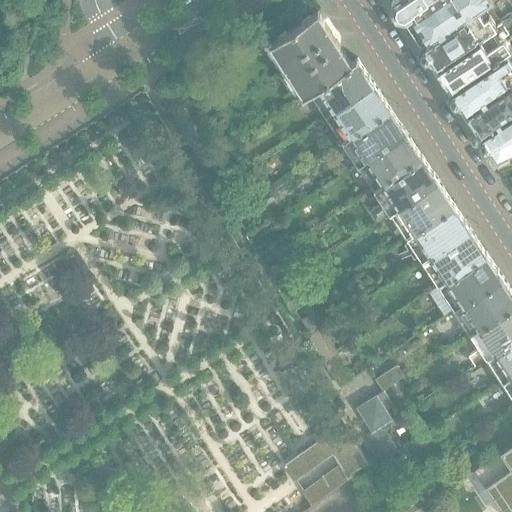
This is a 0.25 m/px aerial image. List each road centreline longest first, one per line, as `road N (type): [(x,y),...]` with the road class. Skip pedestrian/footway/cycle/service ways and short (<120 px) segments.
road 1 (unknown): [(317,511),(374,473),(375,462),(141,70)]
road 2 (residential): [(511,245),(349,0)]
road 3 (residential): [(98,67),(209,0)]
